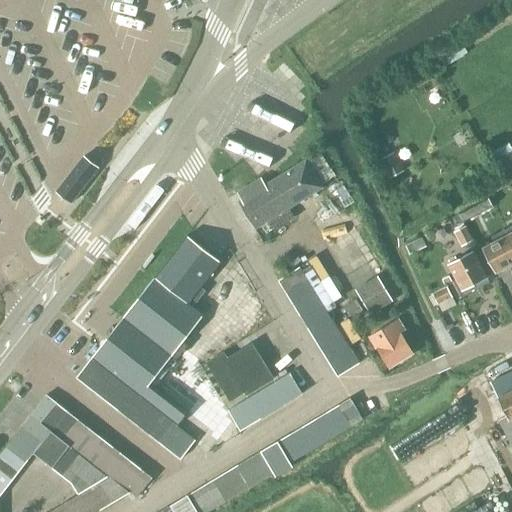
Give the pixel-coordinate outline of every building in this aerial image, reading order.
[(459,91),(470,86),(464,73),(471,70),(463,52),(445,60),(459,91)] [(390,132),(380,136),(386,148),(395,144),(390,132)] [(248,191),(240,195),(244,202),(241,204),(258,232),(259,231),(326,190),(324,187),(338,178),(323,154),(309,163),(309,162),(268,188),(264,181),(248,191)] [(506,176),(511,172),(511,154),(499,162),(506,176)] [(408,173),(398,155),(382,163),(392,182),(408,173)] [(76,205),(104,169),(89,157),(61,194),(76,205)] [(492,200),(463,216),(467,223),(496,207),(492,200)] [(470,228),(459,234),(466,248),(477,241),(470,228)] [(157,281),(190,307),(223,265),(189,239),(157,281)] [(511,269),(511,239),(486,252),(499,277),(511,269)] [(420,252),(416,244),(408,248),(412,256),(420,252)] [(466,294),(491,281),(477,255),(452,268),(466,294)] [(366,277),(368,268),(343,261),(341,271),(366,277)] [(289,296),(310,283),(302,271),(288,280),(281,284),(289,296)] [(373,317),(396,303),(381,279),(358,292),(373,317)] [(205,319),(190,307),(157,281),(106,346),(95,362),(181,429),(190,416),(153,387),(175,358),(179,362),(189,349),(185,345),(205,319)] [(296,308),(317,295),(310,283),(289,296),(296,308)] [(450,289),(436,297),(441,305),(455,298),(450,289)] [(296,308),(303,320),(324,307),(317,295),(296,308)] [(358,326),(370,319),(360,302),(347,309),(358,326)] [(311,332),(332,319),(324,307),(303,320),(311,332)] [(318,344),(339,331),(332,319),(311,332),(318,344)] [(392,371),(416,356),(403,336),(408,333),(401,323),(374,340),(380,351),(392,371)] [(325,356),(347,343),(339,331),(318,344),(325,356)] [(333,368),(354,355),(347,343),(325,356),(333,368)] [(276,382),(254,347),(230,363),(226,356),(210,366),(233,404),(248,395),(250,398),(276,382)] [(354,355),(333,368),(340,380),(361,367),(354,355)] [(90,390),(104,371),(94,363),(79,382),(90,390)] [(104,371),(90,390),(100,398),(115,379),(104,371)] [(282,382),(295,403),(305,397),(293,376),(282,382)] [(511,376),(493,385),(509,418),(502,422),(507,433),(511,442),(511,376)] [(115,379),(100,398),(110,406),(125,387),(115,379)] [(272,389),(284,409),(295,403),(282,382),(272,389)] [(125,387),(110,406),(121,414),(135,395),(125,387)] [(262,395),(274,416),(284,409),(272,389),(262,395)] [(135,395),(121,414),(131,422),(146,403),(135,395)] [(251,401),(264,422),(274,416),(262,395),(251,401)] [(44,427),(44,426),(60,407),(49,399),(33,419),(44,427)] [(241,407),(253,428),(264,422),(251,401),(241,407)] [(341,408),(353,429),(366,422),(353,401),(341,408)] [(146,403),(131,422),(141,430),(156,411),(146,403)] [(55,434),(70,415),(60,407),(44,426),(53,433),(55,434)] [(243,434),(253,428),(241,407),(230,413),(243,434)] [(341,436),(353,429),(341,408),(329,415),(341,436)] [(156,411),(141,430),(152,438),(167,419),(156,411)] [(55,434),(63,441),(66,443),(81,423),(70,415),(55,434)] [(341,436),(329,415),(317,422),(329,443),(341,436)] [(44,427),(33,419),(26,429),(45,444),(53,433),(44,426),(44,427)] [(167,419),(152,438),(162,446),(177,427),(167,419)] [(317,451),(329,443),(317,422),(304,430),(317,451)] [(76,451),(91,432),(81,423),(66,443),(73,448),(76,451)] [(172,454),(187,435),(177,427),(162,446),(172,454)] [(18,439),(37,454),(45,444),(26,429),(23,433),(18,439)] [(292,437),(305,458),(317,451),(304,430),(292,437)] [(76,451),(82,455),(87,459),(102,440),(91,432),(76,451)] [(45,464),(63,441),(55,434),(53,433),(45,444),(37,454),(36,456),(45,464)] [(187,435),(172,454),(183,463),(198,444),(187,435)] [(280,444),(293,465),(305,458),(292,437),(280,444)] [(11,449),(30,464),(36,456),(37,454),(18,439),(11,449)] [(97,467),(112,448),(102,440),(87,459),(96,466),(97,467)] [(55,471),(73,448),(66,443),(63,441),(45,464),(55,471)] [(295,469),(293,465),(280,444),(263,455),(275,476),(278,479),(295,469)] [(64,478),(82,455),(76,451),(73,448),(55,471),(64,478)] [(112,448),(97,467),(108,476),(123,456),(112,448)] [(3,458),(22,473),(30,464),(11,449),(3,458)] [(74,486),(96,466),(87,459),(82,455),(64,478),(74,486)] [(275,476),(263,455),(251,462),(263,483),(275,476)] [(108,476),(112,479),(118,484),(133,465),(123,456),(108,476)] [(0,462),(0,470),(15,483),(22,473),(3,458),(0,462)] [(238,469),(251,490),(263,483),(251,462),(238,469)] [(133,465),(118,484),(129,492),(144,473),(133,465)] [(112,479),(108,476),(97,467),(96,466),(74,486),(81,497),(102,485),(112,479)] [(226,476),(239,498),(251,490),(238,469),(226,476)] [(0,486),(8,492),(15,483),(0,470),(0,486)] [(144,473),(129,492),(133,495),(139,500),(155,481),(144,473)] [(214,484),(227,505),(239,498),(226,476),(214,484)] [(133,495),(129,492),(118,484),(112,479),(102,485),(103,485),(115,506),(133,495)] [(202,491),(215,511),(227,505),(214,484),(202,491)] [(90,493),(101,511),(104,511),(115,506),(103,485),(90,493)] [(190,498),(198,511),(215,511),(202,491),(190,498)] [(101,511),(90,493),(78,500),(85,511),(101,511)] [(173,509),(174,511),(198,511),(190,498),(173,509)] [(66,507),(68,511),(85,511),(78,500),(66,507)]
